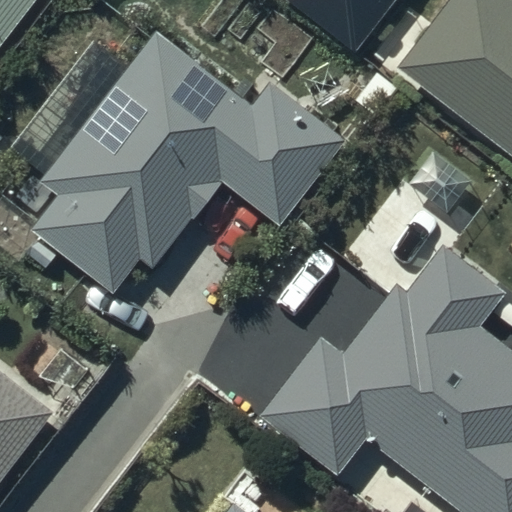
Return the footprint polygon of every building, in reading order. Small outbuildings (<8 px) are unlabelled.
[(0,0),(0,32),(25,0),(0,0)] [(307,0),(353,35),(379,0),(307,0)] [(511,0),(440,0),(397,55),(511,144),(511,0)] [(58,184),(31,218),(112,281),(136,250),(148,258),(218,168),(278,214),(345,129),(268,69),(248,95),(156,23),(41,171),(58,184)] [(323,326),(261,402),(336,462),(364,427),(470,511),(511,511),(511,341),(480,316),(505,286),(442,236),(407,280),(399,274),(343,343),(323,326)] [(0,464),(51,400),(0,359),(0,464)] [(217,511),(307,511),(303,509),(301,511),(257,511),(232,493),(217,511)]
